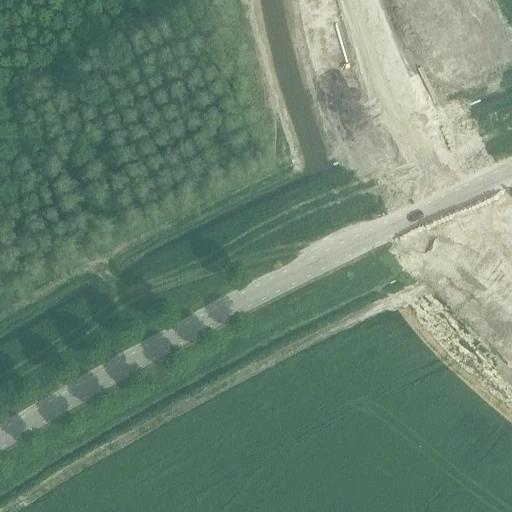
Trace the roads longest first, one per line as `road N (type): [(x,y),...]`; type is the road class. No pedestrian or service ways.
road 1 (tertiary): [(0,442),(243,302),(458,199)]
road 2 (primary): [(359,0),(389,74),(458,199)]
